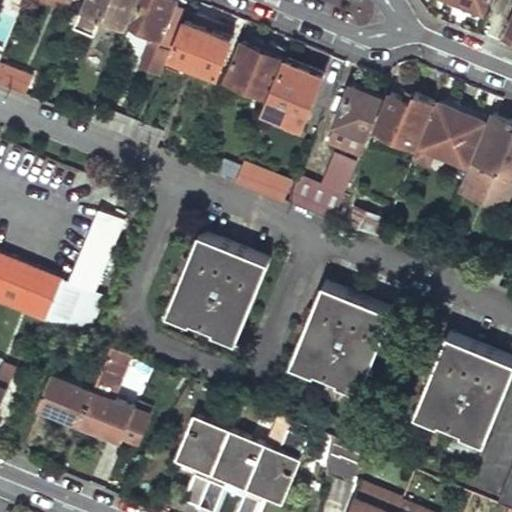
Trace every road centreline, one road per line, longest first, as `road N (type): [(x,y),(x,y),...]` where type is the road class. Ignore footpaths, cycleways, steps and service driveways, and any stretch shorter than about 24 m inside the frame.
road 1 (residential): [(0,106),(511,311)]
road 2 (residential): [(272,0),(370,37),(423,35)]
